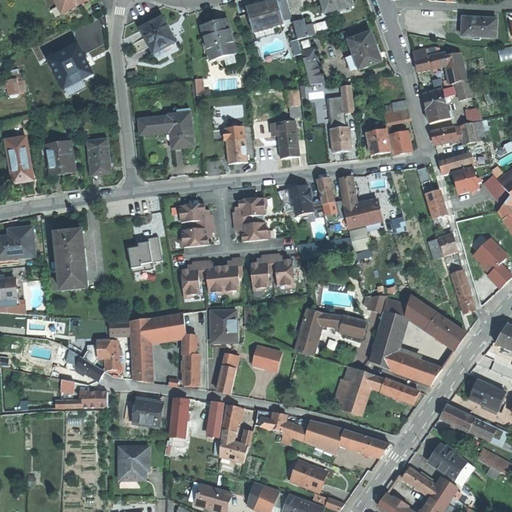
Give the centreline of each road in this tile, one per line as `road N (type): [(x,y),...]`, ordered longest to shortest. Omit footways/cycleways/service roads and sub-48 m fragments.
road 1 (residential): [(408,445),(287,410),(118,383)]
road 2 (residential): [(133,193),(411,162),(425,154)]
road 3 (residential): [(122,0),(116,49),(133,193)]
road 4 (residential): [(511,300),(446,380),(408,445)]
road 5 (residential): [(380,0),(425,154)]
road 6 (residential): [(0,213),(133,193)]
